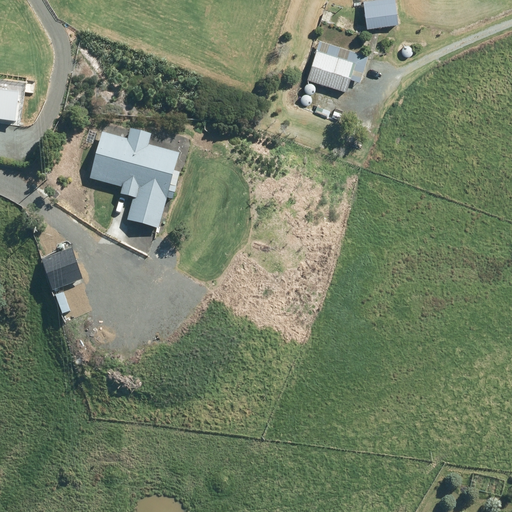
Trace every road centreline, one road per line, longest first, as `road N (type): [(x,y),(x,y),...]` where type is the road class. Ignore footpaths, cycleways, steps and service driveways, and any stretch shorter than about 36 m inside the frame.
road 1 (track): [(511,22),(401,67),(367,96)]
road 2 (track): [(0,182),(122,271)]
